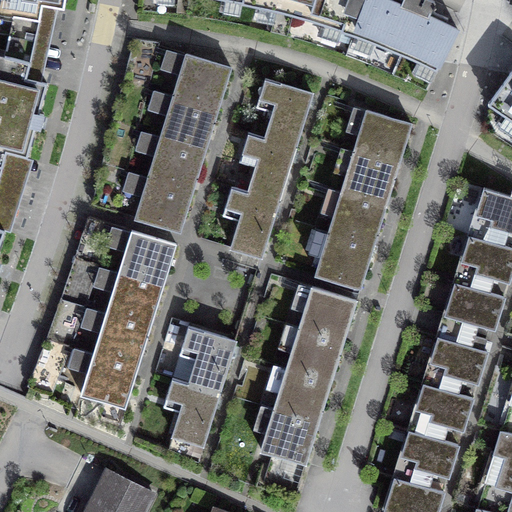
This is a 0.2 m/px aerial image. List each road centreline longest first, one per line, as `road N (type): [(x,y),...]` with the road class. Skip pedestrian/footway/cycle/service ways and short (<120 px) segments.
road 1 (residential): [(490,0),(471,88),(333,511)]
road 2 (residential): [(110,0),(61,202),(0,387)]
